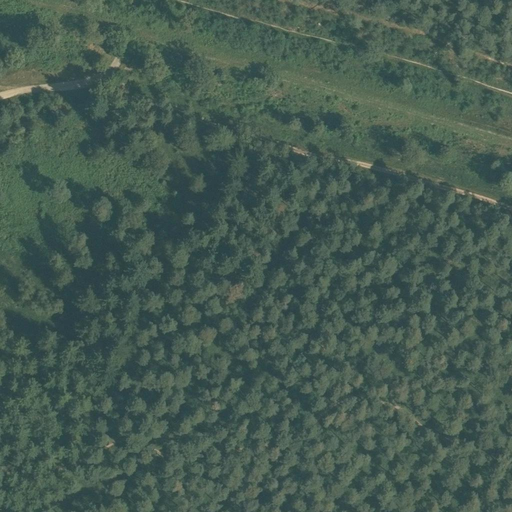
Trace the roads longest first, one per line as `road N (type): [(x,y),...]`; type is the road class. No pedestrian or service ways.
road 1 (track): [(511,208),(122,92),(99,78)]
road 2 (track): [(311,201),(131,511)]
road 3 (track): [(511,325),(311,201)]
road 4 (track): [(133,10),(109,72),(93,82),(0,98)]
